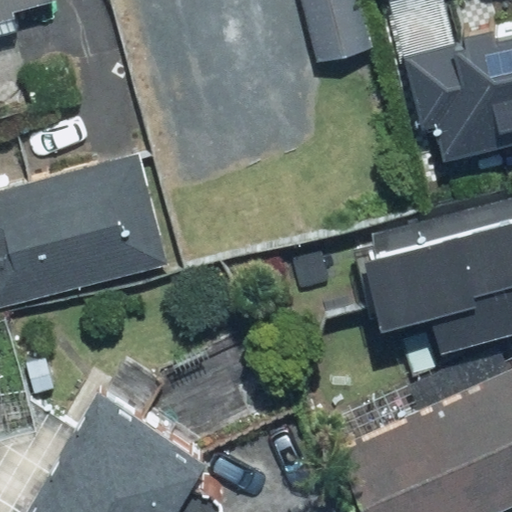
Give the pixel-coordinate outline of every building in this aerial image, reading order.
[(0,0),(0,13),(51,0),(50,0),(0,0)] [(356,0),(298,0),(310,57),(366,46),(356,0)] [(511,26),(391,54),(414,153),(511,129),(511,26)] [(135,144),(0,185),(0,291),(165,242),(135,144)] [(511,209),(361,250),(383,334),(424,323),(437,370),(511,349),(511,209)] [(484,511),(511,499),(511,363),(337,446),(367,511),(484,511)] [(172,511),(155,500),(182,461),(82,392),(55,431),(22,408),(0,440),(0,511),(172,511)]
